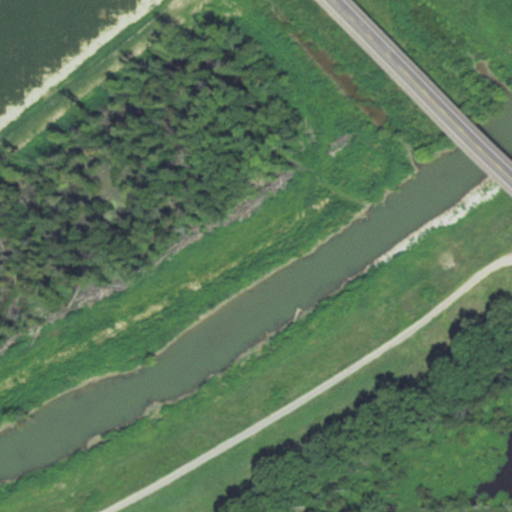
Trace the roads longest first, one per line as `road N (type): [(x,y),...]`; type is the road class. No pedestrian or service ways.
road 1 (residential): [(107,511),(285,410),(511,258)]
road 2 (primary): [(511,172),(342,0)]
